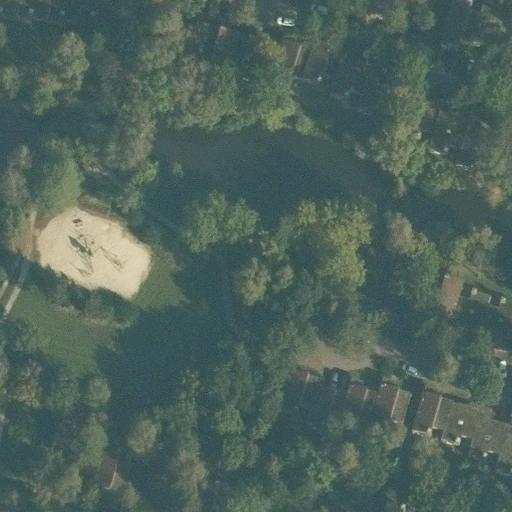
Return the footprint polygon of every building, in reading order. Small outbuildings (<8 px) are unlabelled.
[(0,0),(0,15),(17,20),(21,4),(22,0),(0,0)] [(48,21),(52,6),(53,0),(22,0),(21,4),(31,7),(29,16),(48,21)] [(78,24),(83,7),(84,0),(53,0),(52,6),(62,8),(59,19),(78,24)] [(84,0),(83,7),(93,10),(90,21),(109,26),(116,0),(84,0)] [(384,11),(395,14),(399,0),(368,0),(364,16),(381,21),(384,11)] [(399,0),(395,14),(407,18),(409,13),(427,18),(433,0),(399,0)] [(470,3),(459,0),(451,0),(438,45),(455,50),(459,40),(469,43),(478,15),(468,12),(470,3)] [(485,0),(482,0),(478,15),(469,43),(482,47),(483,42),(502,48),(511,17),(498,13),(501,5),(485,0)] [(196,72),(200,57),(208,27),(196,24),(194,31),(175,26),(168,55),(180,58),(177,67),(196,72)] [(227,76),(230,66),(238,35),(208,27),(200,57),(210,60),(207,70),(227,76)] [(256,83),(268,38),(256,35),(255,40),(238,35),(230,66),(239,69),(237,78),(256,83)] [(284,37),(270,82),(288,88),(291,79),(301,82),(311,52),(294,47),(296,40),(284,37)] [(314,43),(311,52),(301,82),(319,88),(323,77),(333,81),(342,51),(314,43)] [(350,91),(361,94),(370,67),(352,62),(354,55),(342,51),(333,81),(328,97),(346,102),(350,91)] [(370,67),(361,94),(356,112),(374,118),(377,108),(389,112),(398,83),(380,77),(381,71),(370,67)] [(422,131),(433,135),(434,135),(440,115),(443,107),(424,101),(426,95),(414,92),(401,137),(419,142),(422,131)] [(449,148),(459,151),(468,121),(447,115),(446,117),(440,115),(434,135),(433,135),(428,153),(446,158),(449,148)] [(468,121),(459,151),(454,167),(472,172),(475,163),(487,166),(496,137),(479,132),(481,125),(468,121)] [(511,181),(511,138),(510,138),(502,168),(511,170),(511,180),(511,181)] [(314,296),(326,293),(313,246),(293,252),(296,261),(286,264),(295,293),(312,288),(314,296)] [(374,302),(381,276),(386,258),(369,253),(366,262),(353,258),(345,286),(364,292),(362,299),(374,302)] [(392,279),(381,276),(374,302),(384,305),(382,315),(401,320),(414,274),(395,268),(392,279)] [(448,329),(458,298),(463,283),(445,277),(442,287),(431,283),(421,313),(440,319),(437,325),(448,329)] [(477,336),(486,308),(489,299),(472,293),(469,302),(458,298),(448,329),(471,336),(472,334),(477,336)] [(504,350),(511,326),(511,305),(502,302),(499,312),(486,308),(477,336),(496,342),(494,347),(504,350)] [(292,367),(278,412),(296,418),(300,407),(309,410),(310,410),(317,387),(319,381),(302,376),(304,370),(292,367)] [(382,380),(376,397),(368,425),(388,431),(390,422),(401,426),(410,396),(393,391),(395,385),(382,380)] [(368,425),(376,397),(360,392),(363,385),(350,381),(346,396),(336,426),(355,432),(358,422),(368,425)] [(346,396),(317,387),(310,410),(309,410),(304,426),(324,432),(327,423),(336,426),(346,396)] [(432,430),(441,432),(443,433),(452,406),(453,404),(435,398),(437,392),(425,388),(411,432),(430,438),(432,430)] [(458,408),(452,406),(443,433),(441,432),(438,441),(459,448),(462,438),(472,441),(481,412),(459,405),(458,408)] [(485,453),(499,457),(509,428),(491,422),(493,415),(481,412),(472,441),(467,457),(482,462),(485,453)] [(73,441),(76,432),(58,427),(45,472),(57,475),(59,469),(77,474),(85,444),(73,441)] [(511,467),(511,428),(509,428),(499,457),(495,471),(508,476),(511,467)] [(119,464),(121,455),(103,450),(90,495),(102,499),(104,492),(122,497),(131,467),(119,464)] [(163,488),(165,480),(147,475),(136,511),(168,511),(175,492),(163,488)] [(217,495),(219,487),(201,481),(192,511),(224,511),(229,499),(217,495)]
